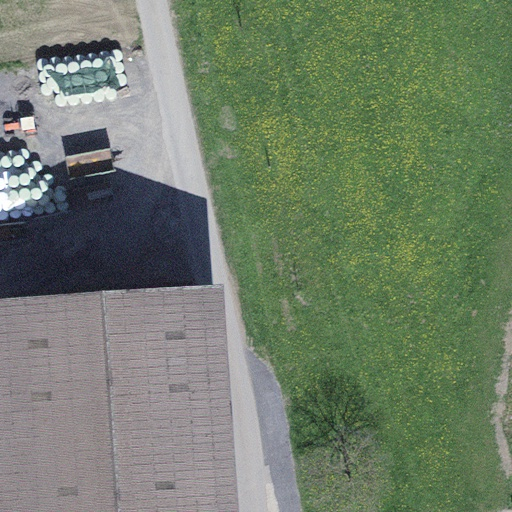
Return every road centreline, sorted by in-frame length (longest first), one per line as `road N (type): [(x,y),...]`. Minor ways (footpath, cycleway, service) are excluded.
road 1 (residential): [(264,511),(159,0)]
road 2 (track): [(0,263),(200,182)]
